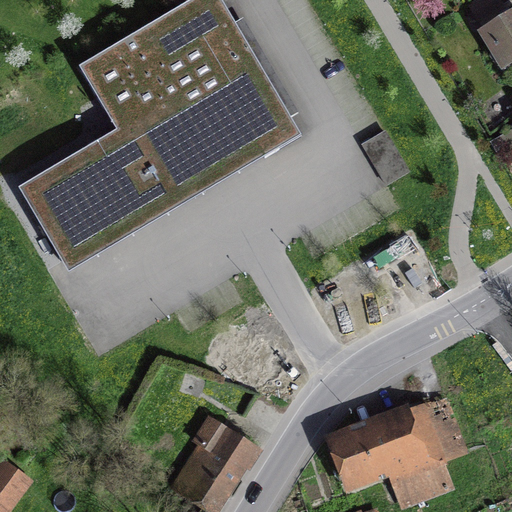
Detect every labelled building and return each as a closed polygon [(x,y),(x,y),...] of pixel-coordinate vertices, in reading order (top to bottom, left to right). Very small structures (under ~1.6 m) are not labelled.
[(239,33),(219,0),(194,0),(78,69),(115,131),(17,188),(61,261),(256,147),(263,158),(300,137),(289,118),(239,33)] [(499,0),(477,0),(469,5),(478,20),(503,5),(499,0)] [(511,13),(481,32),(504,69),(511,64),(511,13)] [(425,411),(333,446),(347,482),(402,461),(408,476),(391,483),(399,504),(445,486),(438,466),(445,464),(425,411)] [(174,484),(212,509),(253,447),(210,418),(194,442),(200,446),(174,484)] [(0,511),(6,511),(30,482),(1,461),(0,462),(0,511)]
